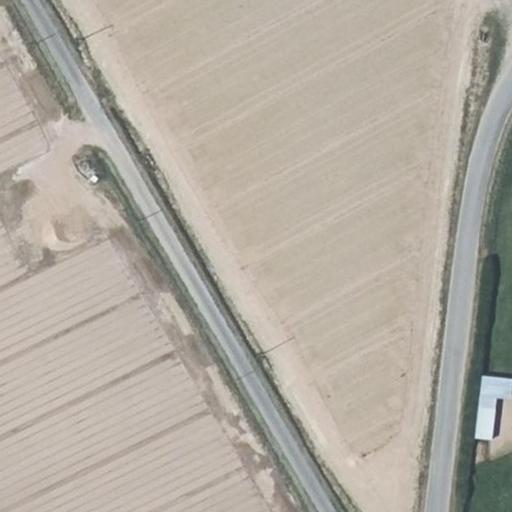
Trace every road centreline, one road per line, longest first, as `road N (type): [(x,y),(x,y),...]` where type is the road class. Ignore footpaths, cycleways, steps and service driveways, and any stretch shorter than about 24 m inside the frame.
road 1 (unclassified): [(33,0),(333,511)]
road 2 (unclassified): [(433,511),(480,168),(511,82)]
